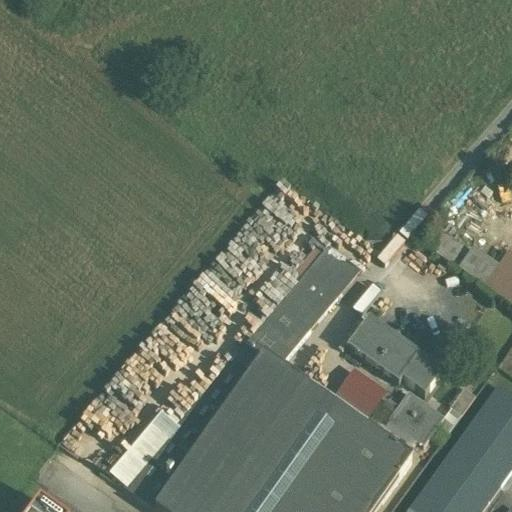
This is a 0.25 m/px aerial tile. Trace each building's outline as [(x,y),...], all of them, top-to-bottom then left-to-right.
[(471,258),(436,232),(424,249),(458,274),(471,258)] [(326,253),(245,348),(279,372),(360,277),(326,253)] [(496,276),(471,258),(458,274),(484,293),(496,276)] [(511,312),(511,264),(507,261),(496,276),(484,293),(511,313),(511,312)] [(420,363),(358,317),(337,346),(398,392),(401,387),(420,363)] [(279,372),(245,348),(121,494),(147,511),(380,511),(412,467),(279,372)] [(442,379),(420,363),(401,387),(424,404),(442,379)] [(511,397),(500,389),(411,511),(485,511),(511,475),(511,397)] [(464,394),(449,414),(460,422),(475,402),(464,394)] [(408,399),(387,428),(423,454),(444,425),(408,399)] [(117,492),(170,432),(152,416),(98,476),(117,492)]
